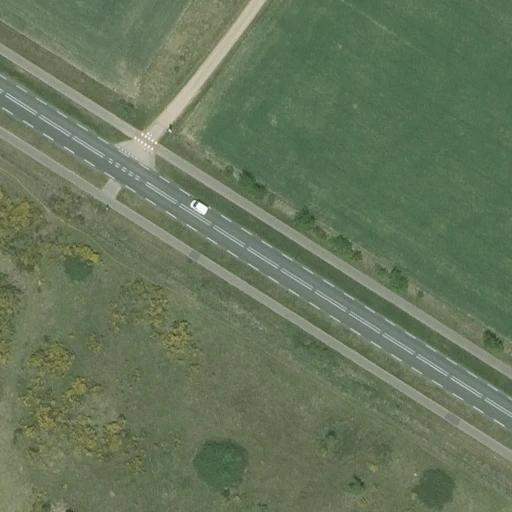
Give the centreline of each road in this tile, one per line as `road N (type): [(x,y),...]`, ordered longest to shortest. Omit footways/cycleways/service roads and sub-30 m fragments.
road 1 (primary): [(511,419),(0,94)]
road 2 (track): [(103,199),(262,0)]
